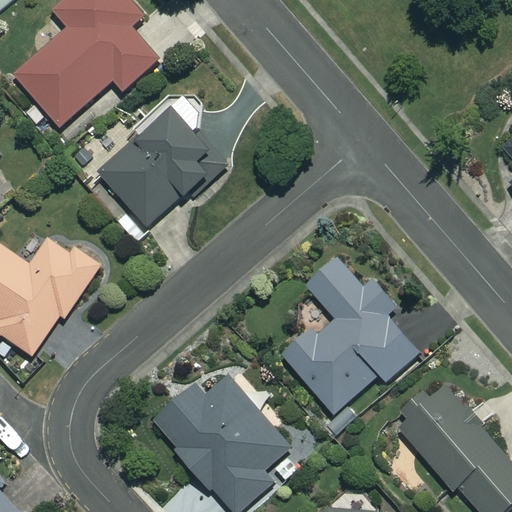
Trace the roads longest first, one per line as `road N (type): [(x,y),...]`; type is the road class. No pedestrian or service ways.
road 1 (residential): [(363,140),(80,392),(69,437),(74,458),(120,511)]
road 2 (residential): [(363,140),(511,309)]
road 3 (residential): [(242,0),(363,140)]
